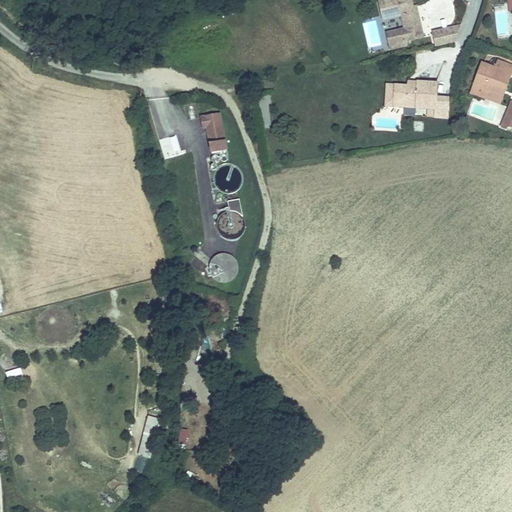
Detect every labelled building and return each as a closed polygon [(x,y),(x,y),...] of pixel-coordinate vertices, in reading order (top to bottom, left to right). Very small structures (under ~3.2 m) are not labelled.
[(423,38),(417,11),(414,12),(412,7),(410,0),(380,0),(379,1),(383,20),(401,15),(404,29),(405,31),(404,31),(406,42),(423,38)] [(424,0),(431,30),(455,25),(449,0),(424,0)] [(455,42),(461,26),(433,32),(436,46),(455,42)] [(405,31),(404,29),(396,31),(399,43),(406,42),(404,31),(405,31)] [(481,63),(473,85),(500,95),(508,72),(511,74),(511,73),(511,65),(497,60),(494,67),(481,63)] [(500,95),(473,85),(470,93),(501,104),(511,74),(508,72),(500,95)] [(387,85),(386,106),(428,108),(427,117),(447,118),(449,98),(436,98),(437,83),(415,82),(414,87),(409,86),(387,85)] [(511,101),(501,128),(506,130),(508,127),(511,128),(511,101)] [(207,127),(212,153),(226,150),(219,114),(205,116),(207,127)] [(241,183),(242,178),(240,171),(237,167),(233,165),(228,164),(223,165),(217,169),(215,173),(214,178),(215,183),(217,187),(221,191),(228,192),(233,192),(237,189),(241,183)] [(242,216),(239,199),(228,201),(229,211),(231,211),(234,211),(236,212),(238,213),(240,214),(242,216)] [(243,232),(245,225),(244,220),(242,216),(240,214),(238,213),(236,212),(234,211),(231,211),(226,212),(222,214),(218,220),(217,227),(219,232),(222,236),(226,238),(231,239),(238,237),(243,232)] [(237,273),(238,268),(236,261),(233,257),(229,254),(224,253),(219,254),(213,259),(210,263),(209,268),(210,273),(213,277),(217,280),(224,282),(229,282),(233,279),(237,273)] [(143,471),(159,419),(150,416),(134,469),(143,471)]
